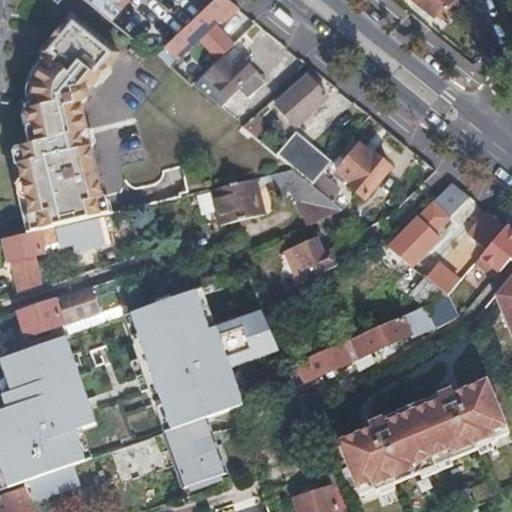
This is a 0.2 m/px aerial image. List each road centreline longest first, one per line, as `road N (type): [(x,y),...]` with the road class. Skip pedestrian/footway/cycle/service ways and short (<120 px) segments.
road 1 (primary): [(287,0),(511,183)]
road 2 (primary): [(500,135),(338,0)]
road 3 (residential): [(479,0),(509,90),(500,135)]
